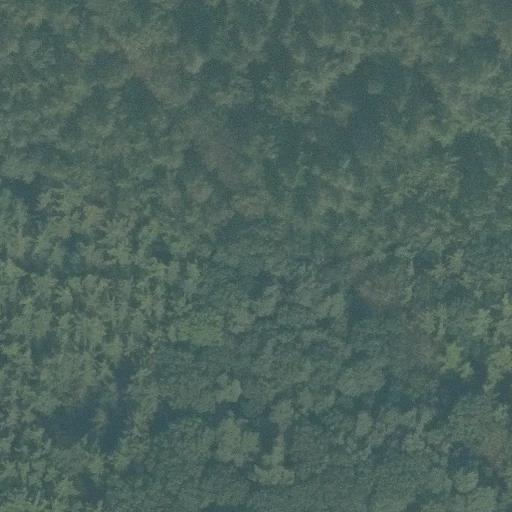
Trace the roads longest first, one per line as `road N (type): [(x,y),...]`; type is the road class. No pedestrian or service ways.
road 1 (track): [(511,510),(255,178)]
road 2 (track): [(255,178),(206,228),(126,511)]
road 3 (track): [(488,0),(255,178)]
road 4 (track): [(255,178),(117,0)]
